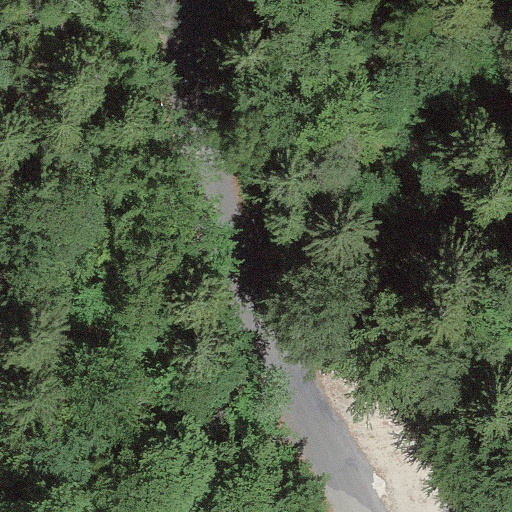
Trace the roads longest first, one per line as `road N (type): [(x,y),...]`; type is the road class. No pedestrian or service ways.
road 1 (unclassified): [(179,0),(206,175),(258,306),(361,511)]
road 2 (track): [(369,511),(496,416),(511,395)]
